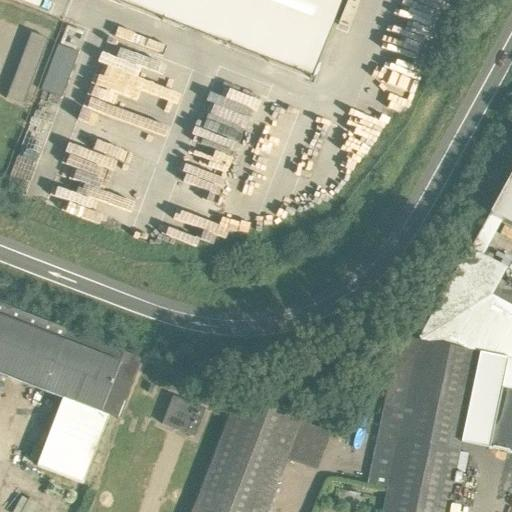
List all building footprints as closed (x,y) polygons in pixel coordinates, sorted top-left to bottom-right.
[(99,0),(323,74),(347,0),(99,0)] [(32,33),(7,99),(23,105),(48,40),(32,33)] [(511,172),(489,214),(511,226),(511,172)] [(68,329),(0,302),(0,375),(44,392),(68,329)] [(118,420),(142,357),(68,329),(44,392),(63,400),(37,467),(83,485),(109,417),(118,420)] [(446,511),(481,355),(458,350),(416,341),(402,339),(383,429),(371,485),(389,489),(384,511),(446,511)] [(511,454),(511,391),(501,389),(488,449),(511,454)] [(195,438),(206,410),(173,397),(162,425),(195,438)] [(315,473),(331,433),(301,421),(236,397),(191,511),(265,511),(285,461),(315,473)]
